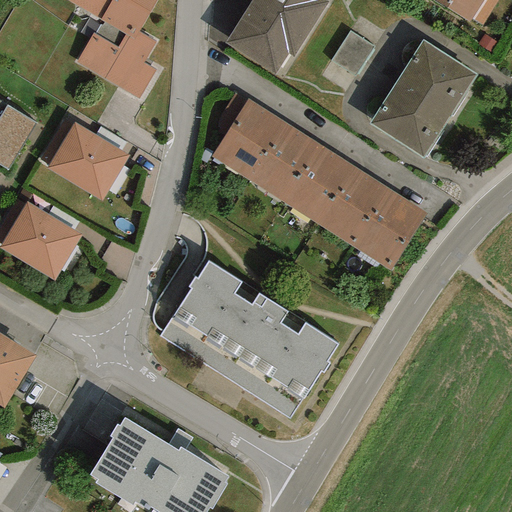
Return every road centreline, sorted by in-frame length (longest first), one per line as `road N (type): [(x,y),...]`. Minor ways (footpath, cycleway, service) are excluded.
road 1 (residential): [(108,346),(130,309),(160,220),(183,122),(191,0)]
road 2 (tertiary): [(511,187),(449,250),(307,479)]
road 3 (residential): [(307,479),(108,346)]
road 4 (residential): [(13,511),(108,346)]
road 5 (residential): [(108,346),(0,292)]
